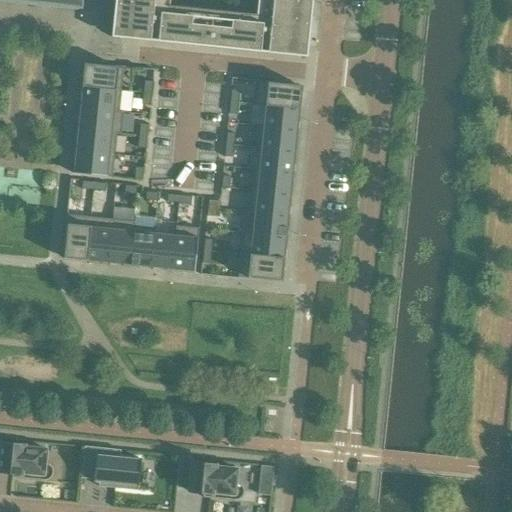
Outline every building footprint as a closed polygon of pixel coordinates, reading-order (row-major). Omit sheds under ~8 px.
[(82,9),(82,0),(60,0),(60,7),(82,9)] [(258,0),(265,1),(264,16),(254,15),(252,28),(254,29),(281,31),(278,55),(284,55),(307,58),(310,22),(312,5),(312,0),(114,0),(111,37),(138,40),(139,40),(141,17),(170,20),(171,7),(161,6),(161,0),(258,0)] [(84,64),(81,87),(121,91),(123,68),(84,64)] [(143,93),(151,94),(152,82),(144,81),(143,93)] [(301,87),(258,82),(255,105),(265,106),(265,105),(299,109),(301,87)] [(17,83),(16,124),(45,125),(47,84),(17,83)] [(119,111),(121,91),(81,87),(79,108),(119,112),(119,111)] [(230,102),(238,103),(239,91),(231,90),(230,102)] [(150,106),(151,94),(143,93),(142,105),(150,106)] [(238,103),(230,102),(229,114),(236,115),(238,103)] [(265,105),(265,106),(263,126),(263,127),(297,131),(299,109),(265,105)] [(116,135),(121,135),(123,112),(119,111),(119,112),(79,108),(77,130),(116,134),(116,135)] [(138,136),(146,137),(148,125),(140,124),(138,136)] [(19,125),(19,135),(38,136),(39,126),(19,125)] [(256,148),(295,152),(297,131),(263,127),(263,126),(258,126),(258,127),(256,147),(256,148)] [(75,151),(114,155),(116,135),(116,134),(77,130),(75,151)] [(225,145),(233,146),(235,134),(227,133),(225,145)] [(146,137),(138,136),(137,148),(145,149),(146,137)] [(42,169),(42,144),(16,143),(15,168),(42,169)] [(232,158),(233,146),(225,145),(224,157),(232,158)] [(256,147),(251,147),(249,170),(253,170),(292,174),(295,152),(256,148),(256,147)] [(114,155),(75,151),(73,174),(112,178),(114,155)] [(134,179),(142,180),(143,168),(135,167),(134,179)] [(251,191),(290,195),(292,174),(253,170),(251,191)] [(230,177),(222,176),(221,188),(229,188),(230,177)] [(93,191),(94,183),(82,181),(81,189),(93,191)] [(94,183),(93,191),(105,192),(106,184),(94,183)] [(124,194),(136,195),(137,187),(125,186),(124,194)] [(249,212),(288,217),(290,195),(251,191),(249,212)] [(157,201),(158,193),(146,192),(145,200),(157,201)] [(166,202),(178,203),(179,196),(167,194),(166,202)] [(191,197),(179,196),(178,203),(190,205),(191,197)] [(220,201),(208,200),(208,208),(219,209),(220,201)] [(8,228),(33,233),(37,207),(13,202),(8,228)] [(219,209),(208,208),(207,216),(219,217),(219,209)] [(249,212),(244,211),(244,212),(242,233),(284,238),(286,238),(288,217),(249,212)] [(63,259),(86,261),(90,217),(68,215),(63,259)] [(112,219),(90,217),(86,261),(107,263),(112,219)] [(112,219),(107,263),(129,266),(133,226),(134,227),(134,222),(133,222),(112,219)] [(129,266),(150,268),(154,233),(155,234),(155,229),(154,229),(134,227),(133,226),(129,266)] [(175,226),(174,236),(175,236),(172,270),(194,272),(199,228),(175,226)] [(174,236),(155,234),(154,233),(150,268),(172,270),(175,236),(174,236)] [(242,233),(240,255),(284,259),(286,238),(284,238),(242,233)] [(28,255),(30,236),(10,234),(8,253),(28,255)] [(203,251),(211,252),(212,240),(204,239),(203,251)] [(211,252),(203,251),(202,263),(210,264),(211,252)] [(240,255),(237,277),(281,282),(284,259),(240,255)] [(25,446),(0,444),(1,438),(0,437),(0,472),(19,474),(18,479),(44,481),(45,481),(47,481),(48,480),(50,479),(51,478),(52,477),(52,475),(53,474),(53,472),(53,470),(52,469),(52,468),(51,467),(51,466),(50,465),(48,464),(47,464),(45,463),(46,450),(25,447),(25,446)] [(84,447),(81,478),(93,480),(93,482),(99,483),(114,484),(115,484),(114,488),(137,491),(141,460),(120,457),(96,455),(97,448),(96,448),(84,447)] [(237,483),(235,483),(237,469),(215,467),(216,466),(191,464),(192,457),(179,456),(176,488),(188,489),(188,491),(210,494),(209,498),(233,501),(235,501),(237,500),(238,500),(240,499),(241,498),(242,497),(243,495),(243,493),(243,492),(243,490),(243,489),(242,487),(241,486),(240,485),(238,484),(237,483)]
